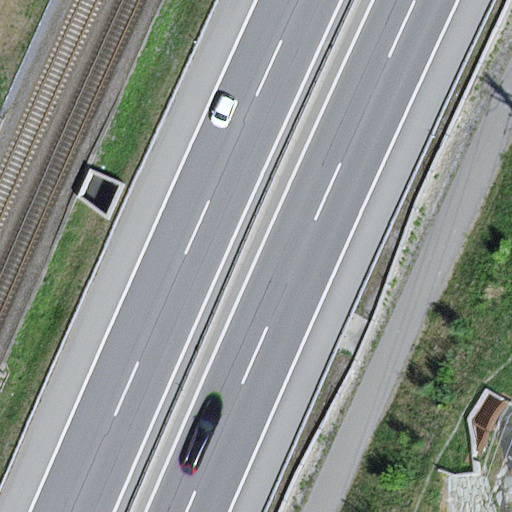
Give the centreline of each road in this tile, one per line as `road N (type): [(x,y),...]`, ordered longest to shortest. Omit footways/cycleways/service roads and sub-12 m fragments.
road 1 (motorway): [(189,511),(416,0)]
road 2 (motorway): [(301,0),(76,511)]
road 3 (track): [(511,81),(324,511)]
